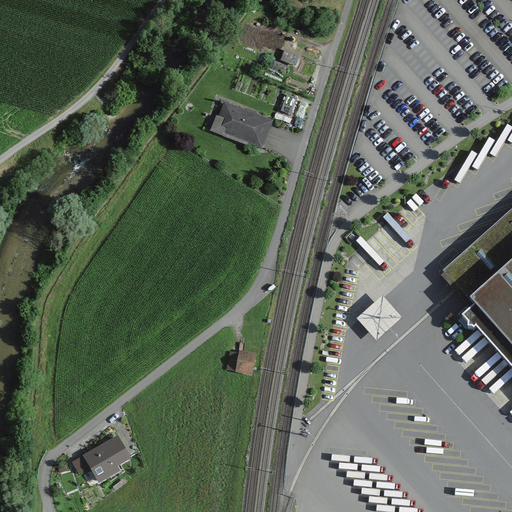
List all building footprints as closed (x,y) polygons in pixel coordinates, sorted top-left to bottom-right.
[(272,125),(223,107),(212,136),(261,154),(272,125)] [(398,207),(353,247),(386,283),(425,248),(409,230),(414,225),(398,207)] [(511,213),(445,273),(457,288),(472,304),(456,319),(511,381),(511,213)] [(400,323),(381,301),(356,323),(375,345),(400,323)] [(257,353),(239,350),(236,372),(253,375),(257,353)] [(128,458),(119,443),(79,465),(85,475),(92,471),(99,484),(121,472),(117,465),(128,458)]
